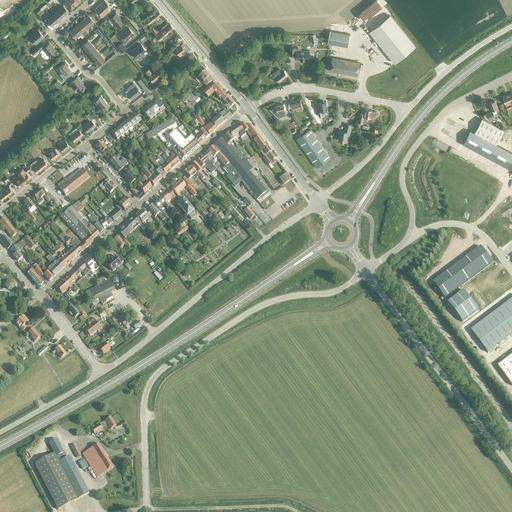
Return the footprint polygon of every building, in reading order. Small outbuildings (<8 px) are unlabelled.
[(76,5),(71,0),(59,0),(63,4),(66,2),(71,9),(73,7),(74,8),(76,5)] [(106,9),(109,6),(108,4),(105,0),(95,9),(98,12),(99,11),(101,14),(100,14),(102,17),(109,12),(106,9)] [(59,9),(64,15),(68,11),(63,5),(59,9)] [(59,9),(55,13),(60,19),(64,15),(59,9)] [(151,16),(154,19),(154,20),(161,14),(158,11),(151,16)] [(55,13),(51,16),(56,22),(60,19),(55,13)] [(117,28),(124,22),(120,18),(118,16),(116,13),(109,19),(117,28)] [(369,32),(394,63),(416,46),(390,15),(369,32)] [(56,22),(51,16),(46,20),(51,26),(56,22)] [(89,27),(91,30),(93,29),(90,26),(94,23),(88,16),(83,20),(89,27)] [(154,19),(151,16),(140,25),(143,28),(154,19)] [(84,31),(84,32),(86,34),(88,33),(85,30),(89,27),(83,20),(78,24),(84,31)] [(80,35),(79,36),(82,39),(83,37),(81,34),(84,32),(84,31),(78,24),(74,28),(80,35)] [(170,25),(162,32),(165,35),(173,29),(170,25)] [(151,29),(154,35),(157,33),(160,31),(158,29),(156,30),(154,27),(151,29)] [(76,38),(79,36),(80,35),(74,28),(69,32),(75,39),(74,39),(77,43),(78,41),(76,38)] [(123,37),(121,39),(125,45),(135,36),(133,33),(128,28),(121,34),(123,37)] [(44,37),(38,31),(35,33),(34,33),(29,37),(36,44),(44,37)] [(348,47),(350,35),(330,31),(328,43),(348,47)] [(165,35),(162,32),(154,38),(158,42),(165,35)] [(86,50),(92,44),(88,39),(81,45),(86,50)] [(43,49),(40,52),(44,56),(47,54),(49,56),(55,51),(49,43),(42,49),(43,49)] [(121,43),(116,48),(121,53),(126,48),(121,43)] [(36,53),(43,47),(41,44),(34,50),(36,53)] [(92,44),(86,50),(90,55),(96,49),(92,44)] [(140,44),(131,51),(136,58),(137,58),(143,52),(146,50),(140,44)] [(181,57),(186,53),(184,50),(181,45),(171,52),(172,54),(175,53),(174,52),(175,51),(178,55),(179,54),(181,57)] [(309,59),(309,51),(295,51),(295,47),(290,47),(290,55),(295,55),(296,55),(296,59),(300,59),(300,60),(306,61),(306,59),(309,59)] [(96,49),(90,55),(94,59),(100,54),(96,49)] [(104,59),(100,54),(94,59),(98,64),(104,59)] [(357,75),(359,63),(332,58),(330,71),(357,75)] [(66,63),(59,69),(62,72),(59,75),(64,80),(67,78),(64,75),(70,70),(67,67),(68,66),(66,63)] [(279,68),(270,76),(274,80),(276,78),(279,82),(287,76),(284,71),(282,73),(279,68)] [(152,82),(160,75),(156,71),(152,74),(148,69),(145,72),(149,77),(152,82)] [(205,87),(208,84),(212,81),(204,72),(198,77),(203,82),(202,83),(205,87)] [(78,76),(70,83),(78,93),(85,87),(80,81),(81,80),(78,76)] [(140,79),(137,81),(145,91),(148,89),(140,79)] [(129,91),(126,93),(131,99),(140,92),(133,83),(126,88),(129,91)] [(209,84),(208,84),(205,87),(198,93),(207,98),(214,93),(215,94),(221,89),(222,89),(217,84),(212,88),(209,84)] [(222,90),(221,89),(215,94),(215,95),(219,99),(221,98),(224,101),(229,97),(223,90),(222,90)] [(101,112),(109,106),(100,95),(93,101),(101,112)] [(511,105),(508,96),(506,96),(505,95),(503,96),(504,97),(502,98),(509,113),(511,112),(511,105)] [(229,97),(224,101),(226,104),(224,106),(228,109),(234,104),(229,97)] [(158,110),(163,106),(158,99),(153,103),(152,103),(146,108),(147,108),(143,112),(148,119),(158,110)] [(300,100),(290,102),(293,112),(296,111),(296,110),(302,109),(301,106),(300,100)] [(320,111),(318,112),(318,116),(322,116),(323,116),(323,111),(327,110),(326,101),(325,102),(324,101),(322,101),(321,102),(318,102),(320,111)] [(492,111),(496,109),(497,112),(499,111),(495,101),(489,103),(492,111)] [(276,109),(271,110),(278,118),(286,116),(285,112),(285,111),(283,104),(275,107),(276,109)] [(217,108),(216,109),(221,114),(227,120),(230,116),(227,112),(225,111),(223,112),(217,108)] [(360,113),(358,122),(366,124),(367,118),(370,118),(370,121),(374,122),(375,117),(376,117),(377,116),(378,115),(378,114),(378,113),(377,112),(375,111),(375,112),(372,111),(369,110),(368,109),(367,109),(366,110),(365,109),(364,114),(360,113)] [(492,121),(496,120),(492,112),(487,114),(489,120),(491,119),(492,121)] [(87,133),(95,126),(91,121),(93,119),(89,114),(86,116),(90,121),(82,127),(87,133)] [(131,118),(137,124),(141,121),(136,114),(133,117),(132,115),(130,116),(131,118)] [(221,114),(218,116),(224,122),(227,120),(221,114)] [(224,122),(218,116),(217,115),(214,119),(215,120),(211,123),(216,129),(224,122)] [(156,135),(177,122),(174,117),(145,136),(147,139),(158,137),(156,135)] [(137,124),(131,118),(129,120),(127,118),(126,119),(127,121),(132,127),(137,124)] [(482,119),(474,133),(496,144),(497,144),(504,130),(482,119)] [(132,127),(127,121),(125,123),(124,121),(122,122),(123,124),(128,131),(132,127)] [(213,127),(211,123),(204,130),(209,136),(216,129),(213,127)] [(244,123),(239,126),(244,133),(246,131),(249,136),(249,135),(251,139),(252,141),(253,140),(255,139),(248,130),(246,127),(244,123)] [(128,131),(123,124),(121,126),(120,124),(118,126),(119,127),(124,134),(128,131)] [(250,124),(246,127),(248,130),(255,139),(259,136),(250,124)] [(349,136),(351,125),(345,124),(344,131),(340,131),(338,140),(346,142),(347,135),(349,136)] [(181,126),(177,129),(186,139),(188,138),(181,130),(183,128),(181,126)] [(239,126),(235,128),(240,137),(241,138),(246,135),(244,133),(239,126)] [(124,134),(119,127),(117,129),(115,128),(114,129),(115,130),(120,137),(124,134)] [(75,132),(70,137),(74,142),(77,139),(77,140),(83,136),(78,129),(76,128),(73,130),(75,131),(75,132)] [(235,128),(228,133),(233,141),(239,138),(240,137),(235,128)] [(186,139),(177,129),(169,137),(176,146),(173,149),(176,152),(175,153),(182,161),(190,154),(195,149),(186,139)] [(203,129),(200,131),(198,129),(197,130),(199,132),(205,139),(209,136),(204,130),(203,129)] [(316,168),(330,158),(309,129),(296,139),(316,168)] [(120,137),(115,130),(113,133),(111,131),(110,132),(116,140),(120,137)] [(194,133),(196,135),(194,137),(192,138),(195,141),(199,146),(205,139),(199,132),(197,130),(194,133)] [(476,151),(483,137),(470,130),(463,144),(476,151)] [(226,135),(214,146),(228,163),(241,178),(243,180),(241,182),(248,191),(250,190),(251,190),(250,191),(249,192),(256,200),(266,192),(249,172),(253,169),(235,148),(234,149),(229,143),(233,141),(228,133),(226,135)] [(188,138),(186,139),(195,149),(199,146),(195,141),(192,138),(191,137),(190,136),(188,138)] [(259,136),(255,139),(253,140),(258,146),(258,147),(261,151),(258,153),(259,154),(260,153),(261,153),(267,148),(259,136)] [(489,158),(496,144),(483,137),(476,151),(489,158)] [(101,153),(106,148),(102,144),(103,142),(102,140),(95,146),(101,153)] [(62,152),(69,147),(65,142),(58,147),(62,152)] [(511,158),(511,152),(496,144),(489,158),(507,167),(511,158)] [(207,152),(213,159),(216,156),(217,157),(217,158),(225,167),(223,168),(229,175),(226,177),(232,185),(233,185),(234,187),(238,184),(236,182),(241,178),(228,163),(214,146),(207,152)] [(267,148),(261,153),(264,158),(271,153),(267,148)] [(52,160),(59,155),(54,149),(48,155),(52,160)] [(213,159),(207,152),(203,156),(212,166),(214,165),(210,161),(213,159)] [(271,153),(264,158),(263,159),(268,166),(271,164),(272,165),(276,163),(274,160),(275,159),(271,153)] [(180,163),(174,157),(174,156),(172,154),(171,155),(173,157),(170,160),(171,162),(175,167),(180,163)] [(170,160),(168,158),(166,156),(165,155),(163,157),(164,158),(166,161),(167,162),(165,164),(171,171),(175,167),(171,162),(170,160)] [(166,175),(156,164),(150,156),(148,159),(153,165),(155,165),(159,169),(156,172),(159,176),(162,179),(166,175)] [(160,161),(156,164),(166,175),(171,171),(165,164),(159,156),(157,158),(160,161)] [(203,156),(199,159),(205,165),(205,166),(206,167),(211,173),(216,170),(212,166),(203,156)] [(123,159),(119,162),(114,157),(109,162),(118,172),(128,164),(123,159)] [(37,159),(35,161),(41,169),(47,164),(43,160),(39,162),(37,159)] [(202,171),(204,169),(206,167),(205,166),(205,165),(199,159),(195,163),(202,170),(202,171)] [(35,160),(30,165),(32,168),(36,173),(41,169),(35,161),(35,160)] [(202,170),(195,163),(190,167),(198,176),(202,180),(205,177),(199,172),(202,170)] [(198,176),(190,167),(182,174),(185,177),(183,179),(186,183),(188,186),(188,185),(190,187),(192,185),(193,185),(189,180),(194,175),(196,178),(198,176)] [(158,183),(152,176),(151,176),(145,168),(141,171),(148,180),(153,187),(158,183)] [(22,169),(17,173),(20,177),(24,182),(30,178),(26,173),(22,169)] [(65,182),(64,181),(57,186),(60,189),(59,190),(65,197),(88,179),(83,171),(82,171),(81,169),(65,182)] [(130,185),(136,179),(127,169),(122,174),(124,176),(123,177),(130,185)] [(159,176),(156,172),(152,169),(150,171),(153,175),(152,176),(158,183),(162,179),(159,176)] [(283,185),(290,180),(285,174),(278,179),(283,185)] [(20,177),(15,181),(19,186),(24,182),(20,177)] [(104,182),(98,187),(102,191),(105,188),(110,194),(115,189),(114,187),(115,186),(113,185),(113,186),(109,182),(109,183),(106,180),(104,182)] [(181,181),(175,185),(179,189),(180,191),(181,191),(181,190),(185,187),(186,188),(188,186),(186,183),(184,185),(181,181)] [(144,194),(151,187),(147,183),(143,186),(142,185),(142,186),(140,184),(137,186),(144,194)] [(179,189),(175,185),(172,188),(178,197),(179,195),(178,193),(180,191),(179,189)] [(192,185),(190,187),(197,194),(199,192),(192,185)] [(2,187),(0,188),(7,196),(12,191),(8,187),(5,190),(2,187)] [(43,202),(40,199),(44,196),(45,197),(44,198),(48,202),(50,200),(47,196),(48,196),(44,191),(42,193),(40,191),(33,196),(36,200),(36,201),(39,205),(43,202)] [(169,191),(165,194),(171,201),(173,199),(175,202),(177,201),(169,191)] [(169,204),(171,201),(165,194),(161,198),(169,207),(173,212),(175,211),(169,204)] [(124,211),(131,204),(125,198),(118,205),(122,209),(124,211)] [(169,207),(161,198),(153,205),(157,209),(162,214),(164,218),(166,216),(164,213),(166,211),(169,207)] [(191,220),(196,216),(193,212),(194,211),(191,208),(191,207),(189,206),(190,205),(189,205),(188,204),(188,203),(187,203),(186,201),(185,201),(183,198),(176,204),(178,207),(178,208),(179,207),(180,209),(180,210),(181,210),(182,211),(181,212),(182,212),(184,213),(183,214),(184,214),(187,217),(187,216),(191,220)] [(249,207),(252,204),(247,198),(244,200),(245,203),(248,205),(249,207)] [(79,203),(83,208),(87,204),(83,199),(79,203)] [(28,212),(34,207),(28,200),(23,204),(25,206),(24,206),(28,212)] [(85,244),(88,247),(93,242),(94,242),(93,241),(96,237),(98,236),(104,230),(93,218),(92,217),(89,219),(91,222),(89,225),(85,220),(83,222),(82,221),(77,214),(84,208),(83,208),(79,203),(78,202),(71,208),(66,212),(60,217),(79,238),(82,241),(85,244)] [(162,221),(164,219),(153,206),(148,210),(154,218),(157,215),(162,221)] [(248,207),(244,211),(250,218),(254,214),(248,207)] [(103,213),(101,210),(99,212),(106,219),(103,222),(108,227),(112,223),(103,213)] [(113,222),(122,214),(119,211),(118,210),(110,217),(110,216),(109,217),(113,222)] [(140,213),(135,217),(142,224),(146,220),(151,216),(146,211),(144,213),(142,211),(140,213)] [(29,212),(26,214),(32,222),(35,220),(29,212)] [(103,222),(103,221),(100,223),(95,217),(93,218),(104,230),(108,227),(103,222)] [(135,217),(125,226),(131,233),(138,226),(142,230),(144,228),(143,226),(142,225),(142,224),(135,217)] [(0,223),(11,238),(17,234),(4,219),(0,221),(0,223)] [(131,233),(125,226),(118,233),(121,236),(118,238),(123,243),(125,241),(124,239),(131,233)] [(175,234),(178,237),(188,229),(185,226),(175,234)] [(0,240),(7,250),(11,246),(4,237),(0,239),(0,240)] [(71,250),(72,251),(75,254),(77,257),(82,252),(76,246),(71,241),(72,241),(68,237),(66,238),(67,240),(64,243),(67,245),(70,243),(73,246),(74,246),(75,247),(71,250)] [(123,243),(118,238),(118,237),(113,241),(120,249),(124,245),(127,249),(130,246),(125,241),(123,243)] [(28,243),(27,245),(28,246),(31,250),(38,243),(35,239),(31,242),(31,241),(28,243)] [(74,239),(72,241),(71,241),(76,246),(82,252),(88,247),(82,241),(84,243),(82,245),(78,240),(76,242),(74,239)] [(22,258),(18,253),(20,251),(20,250),(16,245),(9,251),(13,256),(17,262),(22,258)] [(53,252),(57,256),(62,251),(59,248),(57,246),(52,251),(53,252)] [(154,246),(148,250),(160,264),(166,260),(161,254),(159,252),(154,246)] [(444,299),(492,263),(481,247),(433,283),(444,299)] [(70,250),(65,254),(71,262),(77,257),(75,254),(72,251),(71,251),(70,250)] [(65,256),(60,260),(66,267),(71,262),(65,254),(64,253),(63,254),(65,256)] [(49,268),(47,270),(53,278),(62,270),(59,266),(56,263),(53,260),(50,257),(49,255),(46,259),(51,265),(49,267),(49,268)] [(112,260),(107,265),(112,272),(121,264),(123,262),(121,260),(119,261),(115,257),(115,258),(114,256),(111,258),(112,260)] [(87,260),(84,263),(90,271),(92,273),(99,268),(90,258),(87,260)] [(60,260),(56,263),(59,266),(62,270),(66,267),(60,260)] [(84,263),(78,268),(81,272),(85,276),(91,271),(90,271),(84,263)] [(27,274),(37,286),(39,287),(43,284),(44,283),(40,278),(40,277),(34,270),(37,267),(35,264),(33,266),(34,267),(31,269),(32,270),(31,271),(30,270),(26,273),(27,274)] [(170,269),(168,271),(170,273),(172,272),(173,273),(176,272),(178,270),(174,264),(172,265),(169,267),(170,269)] [(44,266),(42,269),(44,272),(43,273),(43,274),(44,275),(44,276),(48,282),(53,278),(47,270),(44,266)] [(37,267),(34,270),(40,277),(43,274),(37,267)] [(78,268),(68,277),(72,282),(76,278),(77,277),(76,277),(81,272),(78,268)] [(68,277),(63,282),(68,288),(70,290),(72,288),(71,287),(74,284),(72,282),(68,277)] [(110,294),(114,292),(109,281),(86,293),(90,303),(98,299),(101,306),(113,300),(110,294)] [(68,288),(63,282),(56,288),(61,294),(68,288)] [(74,284),(71,287),(72,288),(75,291),(76,293),(79,290),(78,288),(75,285),(74,284)] [(75,318),(80,314),(77,311),(76,312),(70,304),(66,307),(70,312),(69,313),(71,316),(73,315),(75,318)] [(511,313),(506,305),(500,309),(508,320),(511,317),(511,313)] [(500,309),(494,313),(503,325),(508,320),(500,309)] [(105,320),(107,318),(104,315),(105,314),(104,312),(99,315),(100,318),(102,317),(105,320)] [(494,313),(488,318),(497,329),(503,325),(494,313)] [(85,314),(79,319),(81,322),(87,317),(85,314)] [(23,327),(26,324),(27,323),(26,322),(27,320),(23,316),(15,324),(23,332),(25,329),(23,327)] [(97,322),(94,318),(88,323),(90,327),(85,331),(87,334),(86,334),(88,337),(89,336),(89,337),(97,331),(99,333),(102,330),(96,323),(97,322)] [(488,318),(483,322),(491,333),(497,329),(488,318)] [(511,325),(508,320),(503,325),(511,335),(511,334),(511,325)] [(141,325),(140,324),(138,321),(132,326),(135,329),(141,325)] [(483,322),(477,326),(485,338),(491,333),(483,322)] [(503,325),(497,329),(505,340),(511,335),(503,325)] [(477,326),(471,331),(479,342),(485,338),(477,326)] [(34,343),(40,337),(32,329),(28,334),(34,341),(33,342),(34,343)] [(497,329),(491,333),(499,344),(505,340),(497,329)] [(491,333),(485,338),(493,348),(499,344),(491,333)] [(485,338),(479,342),(487,353),(493,348),(485,338)] [(107,346),(112,343),(110,341),(104,345),(102,343),(97,347),(99,349),(99,350),(103,355),(110,350),(107,346)] [(15,346),(13,349),(23,360),(25,358),(21,353),(22,351),(19,348),(18,349),(15,346)] [(61,358),(66,355),(60,347),(52,353),(53,355),(56,353),(61,358)] [(511,355),(498,366),(511,385),(511,355)] [(111,430),(116,427),(111,418),(92,430),(95,434),(103,430),(102,429),(108,426),(111,430)] [(54,454),(56,458),(64,453),(56,439),(49,443),(54,454)] [(97,478),(113,468),(99,444),(82,454),(97,478)] [(76,458),(81,455),(75,445),(71,447),(76,458)] [(77,500),(58,463),(56,458),(54,454),(34,465),(58,510),(77,500)] [(83,470),(88,467),(84,460),(78,463),(83,470)]
